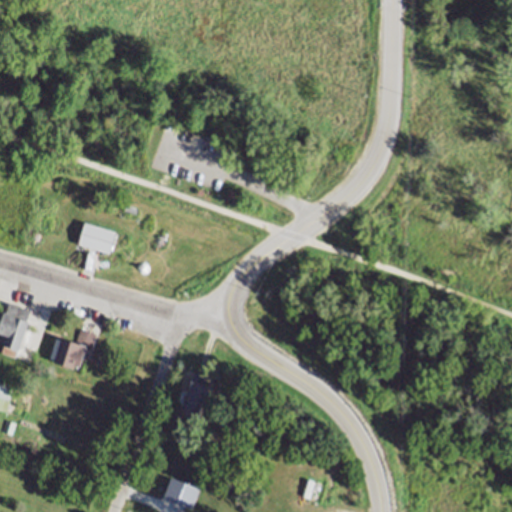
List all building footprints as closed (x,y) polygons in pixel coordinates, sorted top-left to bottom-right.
[(82,224),(75,248),(107,257),(114,233),(82,224)] [(6,302),(0,318),(0,344),(2,345),(0,350),(0,356),(15,361),(32,311),(6,302)] [(79,329),(73,345),(60,340),(53,361),(72,368),(74,364),(79,366),(84,351),(88,353),(95,335),(79,329)] [(189,374),(176,411),(196,419),(207,390),(201,388),(204,379),(189,374)] [(0,386),(0,410),(4,412),(11,390),(0,386)] [(3,423),(0,434),(11,436),(13,425),(3,423)]
